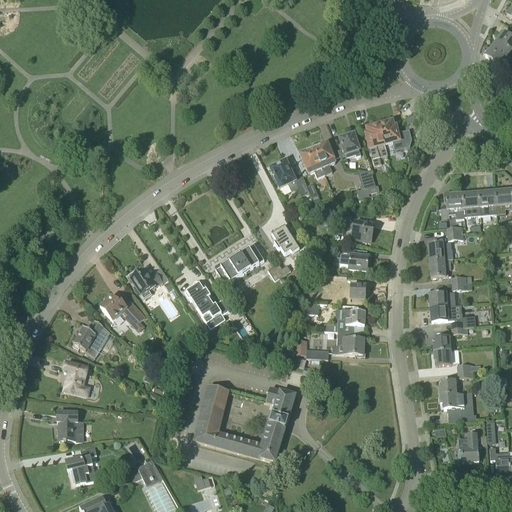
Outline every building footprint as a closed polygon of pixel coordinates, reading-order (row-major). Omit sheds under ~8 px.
[(504,35),(494,47),(509,58),(511,53),(511,40),(511,41),(504,35)] [(511,60),(509,58),(494,47),(485,58),(493,64),(488,70),(500,80),(506,73),(504,72),(508,67),(511,61),(511,60)] [(381,127),(379,128),(387,158),(385,147),(392,145),(394,154),(409,150),(412,143),(410,139),(408,140),(406,133),(397,136),(396,130),(396,129),(395,129),(393,129),(392,124),(386,126),(383,126),(381,127)] [(365,137),(371,160),(372,162),(387,158),(379,128),(378,128),(375,128),(373,130),(367,131),(368,136),(366,137),(365,137)] [(341,141),(340,141),(343,151),(338,153),(342,166),(347,164),(346,161),(355,158),(356,160),(361,158),(354,137),(349,138),(349,137),(348,137),(341,139),(341,140),(341,141)] [(320,147),(312,150),(320,167),(326,164),(328,169),(335,166),(333,162),(334,161),(327,146),(322,148),(320,147)] [(320,167),(312,150),(306,152),(305,155),(300,157),(306,173),(307,172),(309,177),(315,174),(318,181),(325,178),(320,167)] [(302,179),(294,182),(285,162),(273,168),(273,169),(270,171),(279,191),(288,186),(291,194),(297,191),(301,199),(309,195),(306,189),(302,179)] [(375,189),(371,174),(357,173),(362,192),(367,191),(367,192),(375,189)] [(375,189),(367,192),(368,197),(379,194),(378,188),(375,189)] [(368,197),(367,192),(367,191),(362,192),(363,193),(357,194),(358,202),(368,199),(368,197)] [(511,214),(511,202),(511,193),(509,193),(509,192),(505,192),(504,194),(495,194),(496,209),(497,217),(497,218),(505,217),(505,212),(511,212),(511,214)] [(316,194),(310,197),(313,204),(320,203),(316,194)] [(495,194),(478,196),(480,210),(480,219),(497,217),(496,209),(495,194)] [(463,212),(464,220),(480,219),(480,210),(478,196),(462,197),(463,212)] [(464,221),(464,220),(463,212),(462,197),(445,198),(446,209),(441,209),(441,220),(449,220),(449,217),(456,217),(456,222),(464,221)] [(352,231),(351,220),(335,221),(336,232),(352,231)] [(354,225),(351,241),(364,243),(363,242),(364,240),(371,242),(374,229),(354,225)] [(286,229),(277,235),(277,234),(276,233),(275,233),(274,233),(273,233),(272,234),(272,235),(271,235),(271,236),(271,237),(272,237),(272,238),(276,245),(274,247),(278,252),(280,251),(284,258),(297,250),(288,236),(290,235),(286,229)] [(511,238),(511,231),(505,233),(497,233),(498,239),(506,238),(506,239),(511,238)] [(430,264),(450,262),(453,262),(452,252),(451,252),(450,245),(445,246),(428,247),(430,264)] [(264,264),(260,258),(255,249),(254,249),(240,257),(241,259),(230,266),(229,265),(220,270),(230,285),(235,293),(246,286),(241,279),(251,272),(255,277),(267,270),(263,264),(264,264)] [(349,270),(349,273),(367,275),(368,260),(354,258),(355,252),(344,251),(343,259),(341,259),(339,269),(349,270)] [(451,273),(450,262),(430,264),(431,281),(448,280),(447,273),(451,273)] [(274,284),(279,281),(276,275),(282,271),(279,267),(267,274),(274,284)] [(286,268),(282,271),(276,275),(279,281),(290,274),(286,268)] [(149,294),(163,285),(156,276),(151,279),(148,276),(148,277),(146,278),(143,274),(138,277),(136,274),(128,279),(135,289),(134,290),(138,296),(139,295),(144,302),(151,297),(149,294)] [(365,303),(366,289),(357,288),(346,287),(346,280),(339,280),(328,280),(328,287),(341,287),(341,302),(365,303)] [(164,287),(168,293),(173,290),(169,284),(164,287)] [(209,316),(212,322),(218,318),(222,324),(235,316),(233,313),(226,301),(213,309),(208,301),(210,300),(206,293),(204,294),(199,287),(199,286),(198,286),(198,285),(197,285),(196,285),(195,286),(194,286),(194,287),(193,288),(193,289),(194,290),(185,296),(188,302),(190,301),(203,321),(209,316)] [(453,295),(446,296),(429,297),(430,311),(453,310),(454,310),(453,295)] [(232,297),(226,301),(233,313),(240,309),(232,297)] [(130,304),(124,309),(118,302),(117,302),(116,301),(115,303),(112,299),(100,310),(113,325),(123,316),(126,319),(125,320),(134,330),(145,320),(130,304)] [(309,306),(309,318),(318,318),(319,307),(309,306)] [(431,325),(448,324),(454,323),(453,310),(430,311),(431,325)] [(365,324),(365,316),(365,315),(351,315),(351,312),(342,312),(342,314),(341,329),(364,330),(364,329),(361,329),(361,324),(365,324)] [(104,330),(93,323),(89,330),(91,331),(89,335),(84,332),(74,348),(95,361),(110,336),(104,330)] [(201,332),(196,326),(184,334),(189,341),(201,332)] [(333,349),(333,357),(363,359),(364,343),(354,342),(355,336),(346,336),(346,349),(333,349)] [(434,355),(450,354),(449,340),(435,341),(435,347),(433,347),(434,355)] [(328,362),(328,354),(307,352),(307,344),(295,343),(294,357),(306,358),(306,362),(328,362)] [(451,368),(450,354),(434,355),(434,363),(437,363),(437,369),(451,368)] [(66,365),(64,376),(68,377),(64,394),(65,395),(65,394),(87,400),(90,391),(83,389),(85,381),(86,381),(89,372),(67,366),(67,365),(66,365)] [(304,370),(304,373),(302,377),(316,381),(318,375),(304,370)] [(440,399),(456,397),(455,384),(441,385),(441,390),(439,390),(440,399)] [(229,395),(226,394),(208,389),(200,417),(202,418),(195,444),(275,466),(295,399),(277,394),(277,393),(270,391),(265,406),(272,408),(272,407),(276,408),(263,450),(220,439),(222,433),(219,432),(222,423),(229,395)] [(443,412),(446,412),(446,416),(448,416),(448,427),(476,424),(476,418),(471,418),(471,411),(465,411),(464,397),(456,397),(440,399),(440,407),(443,407),(443,412)] [(57,415),(57,426),(58,426),(58,444),(64,444),(76,444),(83,444),(83,425),(77,425),(77,416),(58,416),(58,415),(57,415)] [(487,426),(488,439),(496,439),(495,425),(487,426)] [(436,440),(446,438),(444,432),(434,434),(436,440)] [(485,439),(480,440),(480,437),(466,438),(467,442),(457,442),(458,452),(460,452),(462,466),(479,465),(478,451),(486,450),(485,439)] [(82,462),(66,466),(68,475),(69,475),(69,474),(73,473),(77,488),(86,486),(84,478),(89,477),(87,470),(93,468),(91,460),(96,459),(95,452),(81,455),(82,462)] [(490,464),(496,464),(496,478),(502,477),(502,480),(510,479),(509,463),(509,456),(496,457),(495,452),(490,452),(490,464)] [(128,473),(136,469),(133,463),(125,467),(128,473)] [(117,483),(121,490),(142,480),(146,490),(163,482),(152,464),(137,471),(138,472),(123,480),(117,483)] [(198,493),(205,491),(202,482),(201,478),(194,480),(198,493)] [(230,490),(224,492),(226,498),(232,496),(230,490)] [(111,511),(111,510),(108,511),(103,500),(79,511),(111,511)]
